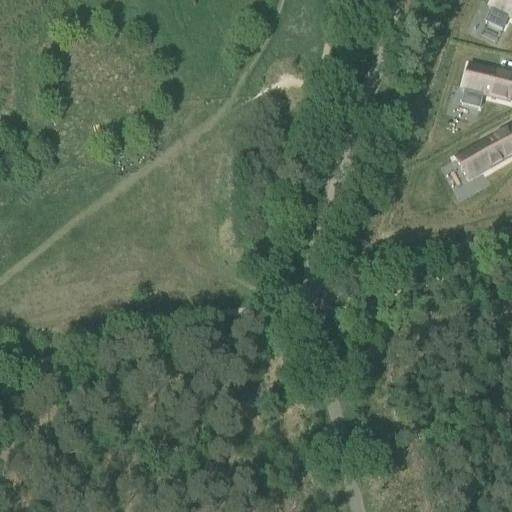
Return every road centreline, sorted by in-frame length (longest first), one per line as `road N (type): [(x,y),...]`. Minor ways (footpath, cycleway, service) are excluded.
road 1 (unclassified): [(309,298),(321,227),(405,0)]
road 2 (track): [(362,511),(309,298)]
road 3 (track): [(312,261),(383,262),(511,233)]
